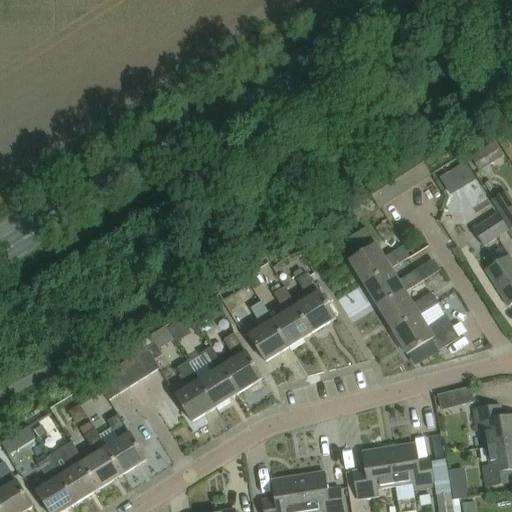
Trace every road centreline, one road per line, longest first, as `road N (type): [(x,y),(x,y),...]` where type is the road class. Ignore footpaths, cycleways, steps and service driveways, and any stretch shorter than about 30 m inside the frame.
road 1 (primary): [(0,252),(400,0)]
road 2 (residential): [(132,511),(271,425),(511,363)]
